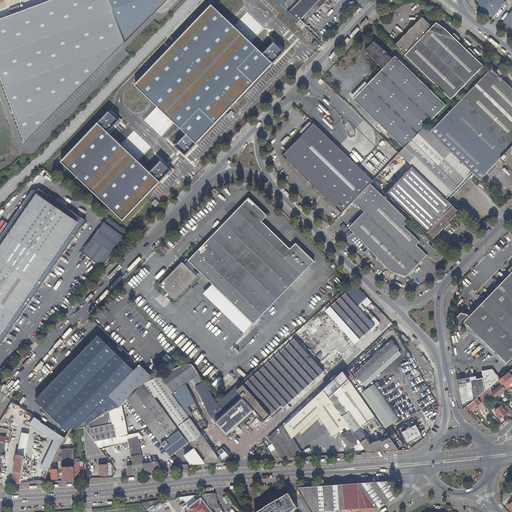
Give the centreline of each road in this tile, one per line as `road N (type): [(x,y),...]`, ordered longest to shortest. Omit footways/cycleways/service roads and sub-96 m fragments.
road 1 (residential): [(216,173),(0,396)]
road 2 (secondary): [(75,495),(324,470)]
road 3 (residential): [(382,0),(258,130)]
road 4 (residential): [(269,181),(391,303)]
road 5 (unknown): [(267,120),(173,35)]
